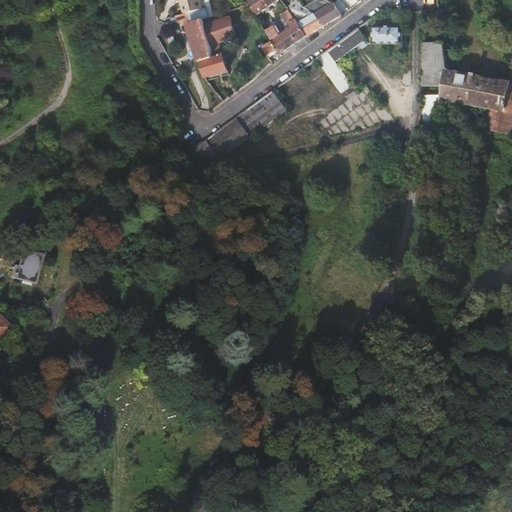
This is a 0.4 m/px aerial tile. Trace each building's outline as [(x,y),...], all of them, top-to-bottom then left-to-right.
[(180,1),(184,13),(187,13),(190,24),(203,19),(208,18),(205,8),(201,8),(199,0),(175,0),(176,1),(180,1)] [(258,15),(278,0),(247,0),(248,0),(248,1),(249,3),(256,15),(258,15)] [(332,4),(331,4),(326,0),(317,0),(303,8),(309,11),(313,14),(323,26),(332,21),(342,15),(333,6),(332,4)] [(306,15),(309,11),(303,8),(301,6),(300,6),(298,4),(296,1),(286,7),(288,10),(289,10),(297,23),(308,17),(306,15)] [(339,1),(333,6),(342,15),(348,10),(339,1)] [(274,26),(266,30),(272,40),(262,46),(267,55),(268,53),(272,60),(279,53),(293,44),(306,36),(297,23),(289,10),(288,10),(283,14),(290,23),(288,24),(290,27),(279,35),(274,26)] [(308,17),(297,23),(306,36),(316,30),(323,26),(313,14),(309,11),(306,15),(308,17)] [(230,16),(204,25),(214,56),(200,61),(205,77),(205,76),(228,69),(224,54),(221,54),(218,44),(237,38),(234,29),(239,27),(238,23),(232,24),(230,16)] [(198,53),(200,61),(214,56),(204,25),(203,19),(190,24),(198,53)] [(339,62),(362,44),(370,39),(361,26),(346,37),(330,49),(339,62)] [(376,26),(376,43),(404,43),(404,26),(376,26)] [(380,52),(370,39),(362,44),(372,58),(380,52)] [(425,86),(447,87),(449,67),(445,43),(424,43),(425,86)] [(349,75),(341,65),(339,62),(330,49),(318,58),(327,69),(329,72),(335,80),(337,83),(342,89),(344,92),(355,84),(349,75)] [(341,65),(349,75),(370,59),(362,49),(341,65)] [(327,69),(318,58),(282,84),(272,92),(279,103),(327,69)] [(458,72),(453,71),(451,101),(455,101),(491,109),(486,129),(511,133),(511,60),(510,66),(511,66),(511,68),(508,81),(458,72)] [(335,80),(329,72),(290,101),(296,108),(335,80)] [(342,89),(337,83),(303,107),(308,114),(342,89)] [(355,84),(344,92),(310,116),(315,123),(359,90),(355,84)] [(279,103),(272,92),(237,118),(251,137),(286,112),(279,103)] [(426,96),(427,141),(442,141),(441,96),(426,96)] [(211,167),(251,137),(237,118),(205,141),(196,148),(211,167)] [(205,172),(211,167),(196,148),(190,152),(205,172)] [(41,258),(20,255),(17,271),(14,270),(12,278),(15,278),(15,284),(36,288),(41,258)]
